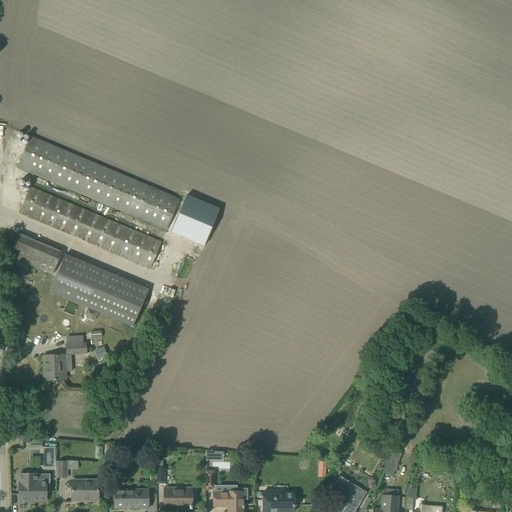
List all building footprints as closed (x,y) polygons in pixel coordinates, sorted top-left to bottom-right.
[(179,199),(139,183),(30,137),(17,167),(126,213),(166,230),(179,199)] [(161,243),(39,191),(30,188),(19,213),(150,268),(161,243)] [(186,195),(170,232),(204,246),(219,209),(186,195)] [(52,274),(57,261),(61,252),(26,237),(17,234),(8,256),(52,274)] [(148,289),(65,254),(49,292),(132,326),(148,289)] [(87,308),(84,314),(86,318),(94,322),(97,313),(87,308)] [(87,343),(86,343),(67,344),(67,355),(88,354),(87,343)] [(97,359),(107,356),(103,347),(94,350),(97,359)] [(47,380),(57,380),(64,380),(63,366),(66,366),(66,355),(53,356),(43,356),(43,366),(46,366),(47,380)] [(376,412),(372,425),(378,427),(382,415),(376,412)] [(392,476),(401,454),(392,450),(383,473),(392,476)] [(56,478),(67,478),(67,470),(77,470),(77,461),(66,460),(66,462),(57,461),(56,478)] [(155,480),(156,480),(156,483),(164,483),(164,468),(156,468),(155,480)] [(214,489),(214,470),(205,470),(205,489),(214,489)] [(50,493),(50,478),(37,478),(37,474),(19,474),(19,501),(46,501),(46,493),(50,493)] [(354,485),(349,482),(340,477),(333,488),(327,496),(337,502),(340,497),(347,501),(346,502),(348,503),(342,511),(355,511),(362,499),(364,495),(352,487),(354,485)] [(98,491),(98,480),(72,480),(71,491),(71,501),(98,501),(98,491)] [(236,492),(231,492),(231,493),(213,494),(213,506),(227,506),(227,511),(242,511),(243,508),(244,508),(244,505),(243,505),(243,499),(247,499),(247,488),(236,488),(236,492)] [(148,508),(148,498),(148,489),(114,489),(114,508),(148,508)] [(191,509),(191,499),(191,489),(164,489),(164,508),(165,508),(165,507),(175,507),(175,508),(189,508),(189,509),(191,509)] [(412,510),(413,498),(415,498),(416,489),(409,489),(405,497),(405,510),(412,510)] [(293,505),(293,499),(293,493),(276,493),(276,492),(263,492),(263,505),(262,511),(277,511),(293,511),(293,507),(295,506),(295,505),(293,505)] [(502,508),(501,504),(505,505),(506,498),(505,498),(505,497),(496,493),(494,507),(502,508)] [(397,511),(399,497),(382,495),(380,510),(372,509),(372,511),(397,511)] [(367,497),(358,511),(362,511),(371,499),(367,497)]
